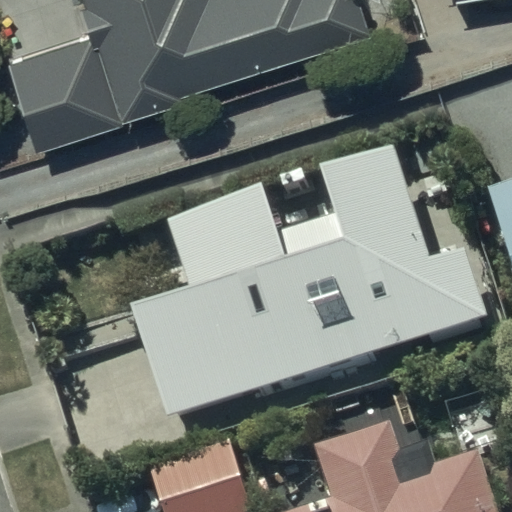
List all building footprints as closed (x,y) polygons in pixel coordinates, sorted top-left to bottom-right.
[(71,0),(80,29),(3,53),(30,143),(116,116),(114,110),(177,90),(175,84),(360,27),(351,0),(71,0)] [(189,295),(129,315),(167,428),(485,322),(462,254),(429,265),(393,156),(317,181),(333,227),(277,242),(262,197),(167,229),(189,295)] [(511,186),(487,194),(511,271),(511,186)] [(334,508),(321,511),(491,511),(475,457),(403,479),(388,429),(316,451),(334,508)] [(247,511),(226,446),(148,471),(160,511),(247,511)]
